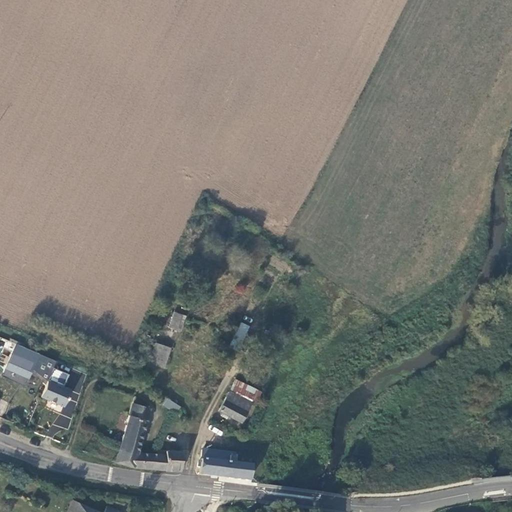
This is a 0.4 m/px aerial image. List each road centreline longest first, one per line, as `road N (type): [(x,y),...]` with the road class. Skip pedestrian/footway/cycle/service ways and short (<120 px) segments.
road 1 (tertiary): [(511,483),(391,507),(200,487)]
road 2 (tertiary): [(200,487),(71,468),(0,442)]
road 3 (unknown): [(82,470),(114,389),(158,396)]
road 4 (unknown): [(228,372),(202,421),(183,486)]
